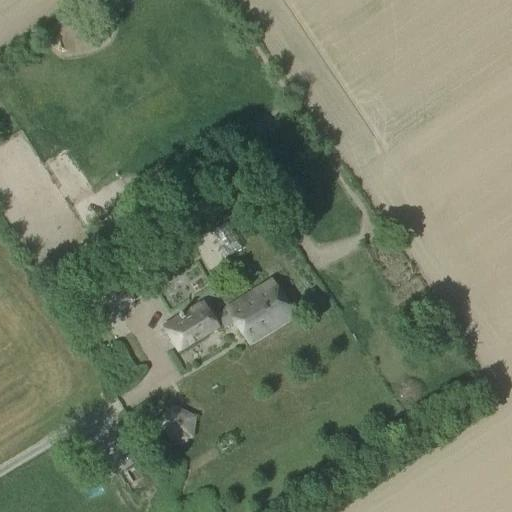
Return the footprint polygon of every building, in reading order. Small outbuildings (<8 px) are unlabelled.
[(126,220),(141,211),(131,195),(116,203),(126,220)] [(149,250),(133,223),(120,230),(136,257),(149,250)] [(110,271),(126,262),(106,229),(90,238),(110,271)] [(103,322),(145,296),(126,265),(83,290),(103,322)] [(230,316),(218,323),(205,300),(161,325),(179,356),(234,323),(249,346),(298,316),(274,278),(225,308),(230,316)] [(172,407),(159,422),(171,440),(191,436),(193,416),(172,407)]
